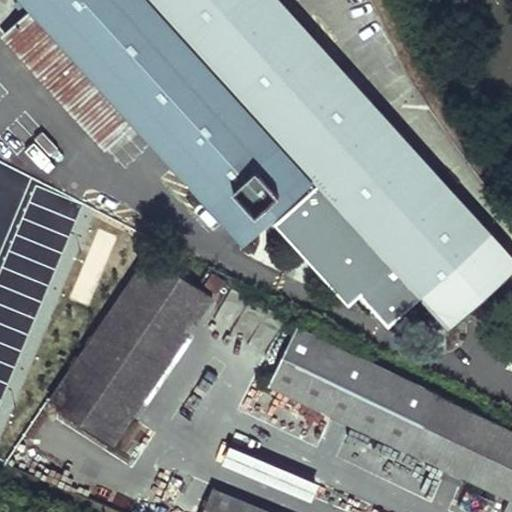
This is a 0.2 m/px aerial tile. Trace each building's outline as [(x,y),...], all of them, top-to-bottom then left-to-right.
[(507,227),(480,198),(465,211),(275,0),(25,0),(27,1),(14,13),(20,20),(4,34),(108,146),(134,122),(244,240),(304,186),(308,190),(277,218),(352,300),(362,291),(388,321),(423,289),(452,321),(509,270),(511,275),(511,265),(493,242),(507,227)] [(41,166),(58,150),(41,130),(23,146),(41,166)] [(511,234),(507,227),(493,242),(511,265),(511,234)] [(50,398),(114,439),(211,291),(146,250),(50,398)] [(511,511),(511,427),(299,323),(271,382),(511,495),(511,496),(506,511),(509,511),(511,511)] [(203,511),(274,511),(215,487),(203,511)]
